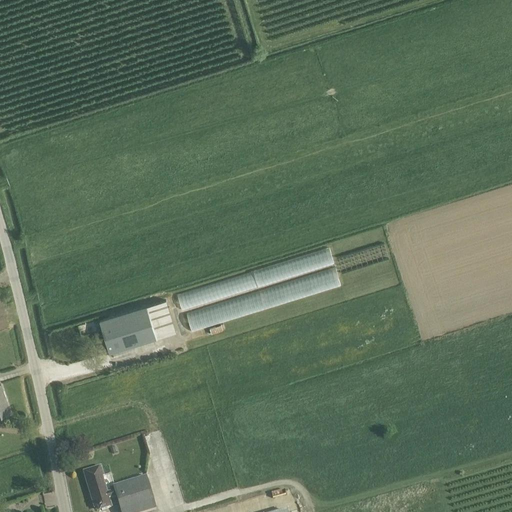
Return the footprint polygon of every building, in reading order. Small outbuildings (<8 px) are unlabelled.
[(380,233),(332,246),(339,270),(387,257),(380,233)] [(179,307),(334,266),(330,251),(175,291),(179,307)] [(336,271),(184,309),(189,327),(341,290),(336,271)] [(166,300),(147,306),(99,321),(109,353),(157,338),(176,332),(166,300)] [(211,335),(223,330),(221,324),(209,329),(211,335)] [(8,405),(6,405),(2,393),(3,392),(1,384),(0,384),(0,418),(4,417),(4,415),(10,413),(8,405)] [(98,511),(113,508),(110,500),(116,498),(119,511),(149,511),(157,510),(146,476),(112,487),(109,488),(110,491),(108,492),(103,477),(105,477),(102,466),(82,472),(94,509),(97,508),(98,511)]
